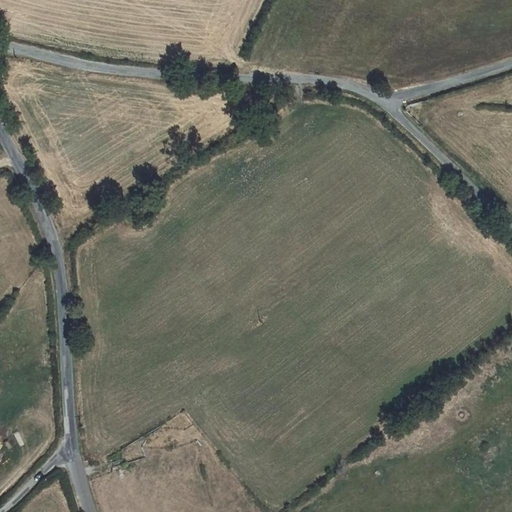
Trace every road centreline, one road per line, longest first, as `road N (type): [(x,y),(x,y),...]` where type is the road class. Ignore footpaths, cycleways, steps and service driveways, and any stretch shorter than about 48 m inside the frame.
road 1 (unclassified): [(377,103),(329,85),(208,81),(0,46)]
road 2 (unclassified): [(71,453),(61,279),(36,199),(0,131)]
road 3 (unclassified): [(511,224),(377,103)]
road 4 (unclassified): [(377,103),(511,62)]
